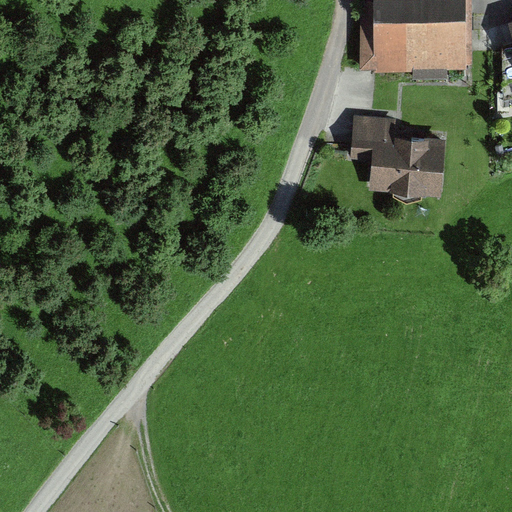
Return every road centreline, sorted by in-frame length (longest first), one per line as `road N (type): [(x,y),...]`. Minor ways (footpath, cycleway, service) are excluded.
road 1 (track): [(349,0),(298,168),(260,242),(38,511)]
road 2 (track): [(134,391),(140,434),(170,511)]
